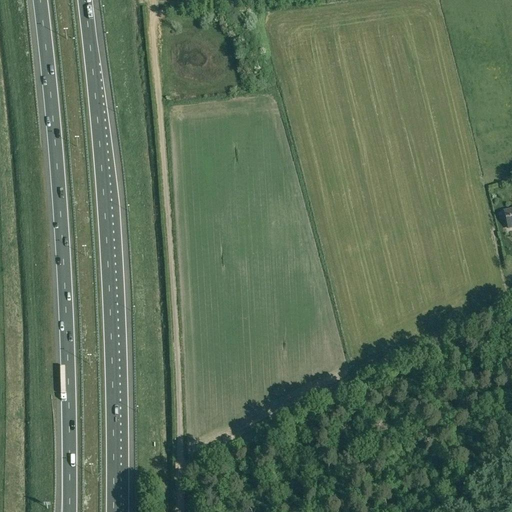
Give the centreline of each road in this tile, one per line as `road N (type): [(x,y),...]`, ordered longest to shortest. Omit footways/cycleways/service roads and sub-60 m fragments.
road 1 (motorway): [(39,0),(63,286),(68,511)]
road 2 (motorway): [(113,511),(107,246),(85,0)]
